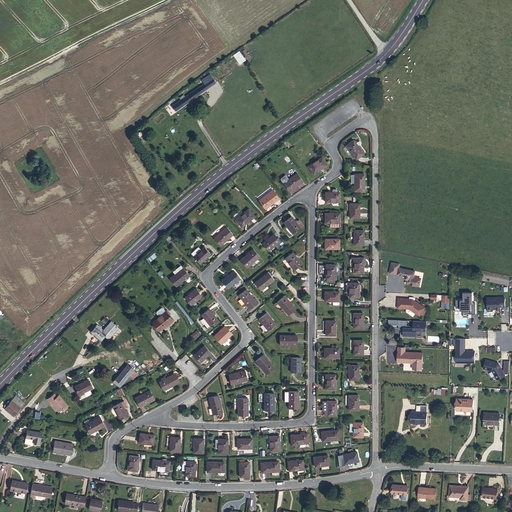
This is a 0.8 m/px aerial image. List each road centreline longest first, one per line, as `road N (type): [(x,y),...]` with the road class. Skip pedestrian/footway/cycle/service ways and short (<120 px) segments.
road 1 (primary): [(0,384),(209,182),(388,50)]
road 2 (unclassified): [(312,189),(309,416),(189,425),(155,413)]
road 3 (residential): [(376,470),(371,119)]
road 4 (unclassified): [(155,413),(192,392),(245,342),(245,327),(209,284),(208,271),(312,189)]
road 5 (residential): [(376,470),(259,486),(109,475)]
road 6 (residential): [(511,469),(376,470)]
